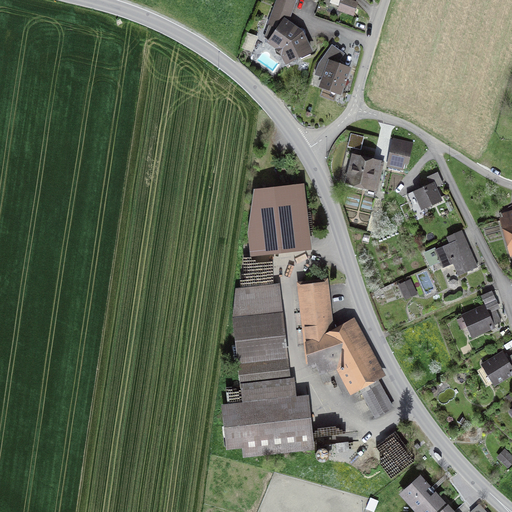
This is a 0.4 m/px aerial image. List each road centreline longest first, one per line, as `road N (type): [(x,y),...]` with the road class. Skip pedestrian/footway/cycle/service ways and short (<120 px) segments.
road 1 (tertiary): [(304,148),(390,369),(443,444),(511,511)]
road 2 (residential): [(511,315),(437,143),(355,110)]
road 3 (tertiary): [(88,0),(169,27),(232,68),(304,148)]
road 4 (track): [(376,338),(500,283)]
